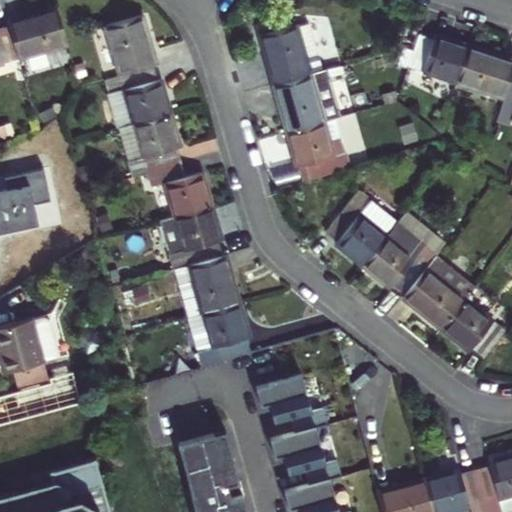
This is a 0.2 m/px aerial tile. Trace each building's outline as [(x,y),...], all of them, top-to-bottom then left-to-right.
[(8,22),(17,56),(66,42),(56,6),(7,19),(8,22)] [(111,20),(124,69),(159,60),(161,60),(148,11),(111,20)] [(0,60),(17,56),(8,22),(0,23),(0,60)] [(300,27),(312,74),(323,71),(310,24),(300,27)] [(261,37),(275,85),(277,84),(312,74),(300,27),(261,37)] [(408,67),(460,84),(471,48),(437,37),(436,40),(418,35),(415,45),(408,67)] [(506,99),(511,79),(511,60),(471,48),(460,84),(506,99)] [(109,73),(122,122),(175,108),(165,73),(162,74),(159,60),(124,69),(109,73)] [(279,99),(289,132),(337,118),(328,85),(316,89),(312,74),(277,84),(281,98),(279,99)] [(175,108),(122,122),(135,172),(150,167),(185,157),(180,140),(183,138),(175,108)] [(337,118),(289,132),(298,164),(301,164),(306,179),(351,167),(337,118)] [(171,214),(208,203),(199,171),(190,174),(185,157),(150,167),(154,184),(163,181),(171,214)] [(365,271),(389,239),(363,219),(374,205),(361,194),(328,236),(340,245),(337,250),(365,271)] [(169,267),(218,253),(214,237),(218,236),(208,203),(171,214),(155,219),(169,267)] [(389,239),(365,271),(393,293),(396,290),(407,299),(428,271),(416,261),(427,248),(399,226),(389,239)] [(182,315),(236,301),(222,252),(218,253),(169,267),(182,315)] [(407,299),(405,302),(443,333),(467,302),(475,291),(437,260),(428,271),(407,299)] [(467,302),(494,324),(502,313),(475,291),(467,302)] [(197,366),(246,353),(241,334),(245,333),(236,301),(182,315),(197,366)] [(467,302),(443,333),(470,355),(473,352),(485,361),(506,333),(494,324),(467,302)] [(30,312),(0,320),(0,364),(1,367),(42,356),(30,312)] [(308,407),(299,374),(253,387),(258,406),(267,403),(271,421),(288,417),(292,432),(266,439),(271,458),(280,455),(285,473),(301,469),(305,484),(280,490),(285,509),(294,507),(295,511),(348,511),(347,508),(335,511),(327,478),(339,475),(334,456),(322,459),(313,426),(325,423),(320,404),(308,407)] [(244,511),(222,427),(175,439),(193,511),(244,511)] [(511,496),(511,456),(489,463),(490,466),(476,470),(485,504),(511,496)] [(0,511),(109,511),(95,458),(32,475),(35,482),(32,483),(33,487),(18,491),(17,488),(14,489),(14,492),(0,496),(0,511)] [(458,471),(427,480),(435,511),(459,511),(485,504),(476,470),(459,474),(458,471)] [(435,511),(427,480),(378,493),(383,511),(435,511)]
